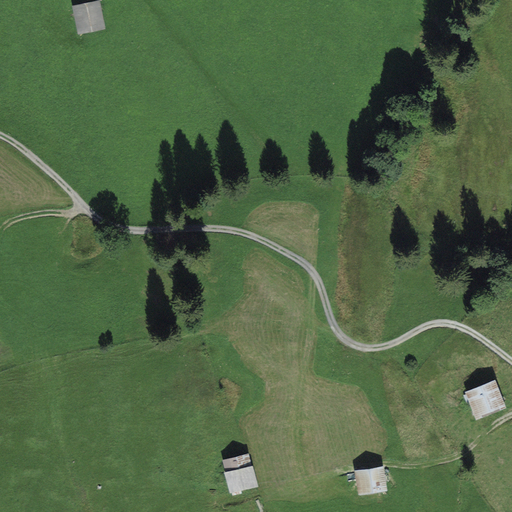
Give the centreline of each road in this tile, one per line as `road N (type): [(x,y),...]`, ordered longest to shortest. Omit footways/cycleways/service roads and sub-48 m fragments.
road 1 (track): [(0,135),(106,223),(243,233),(304,263),(337,332),(352,344),(382,347),(444,323),(511,361)]
road 2 (track): [(511,414),(461,455),(415,468),(374,463),(253,493)]
